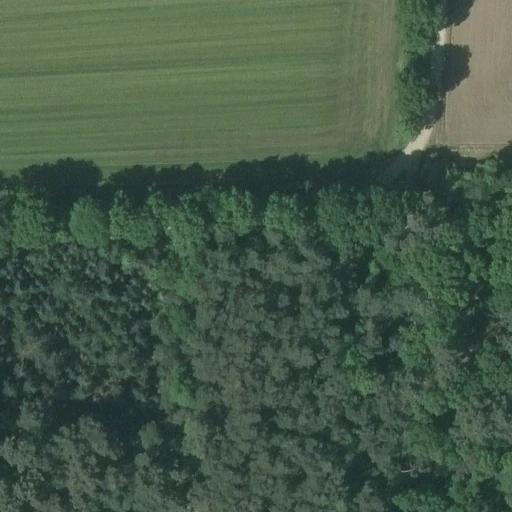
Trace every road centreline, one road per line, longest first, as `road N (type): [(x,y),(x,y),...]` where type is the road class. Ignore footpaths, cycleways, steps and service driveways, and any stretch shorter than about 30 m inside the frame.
road 1 (track): [(353,206),(306,226),(0,233)]
road 2 (track): [(404,281),(408,465)]
road 3 (track): [(442,0),(434,91),(412,149)]
